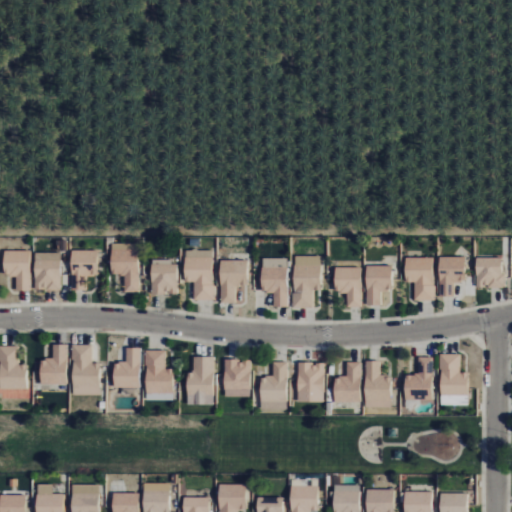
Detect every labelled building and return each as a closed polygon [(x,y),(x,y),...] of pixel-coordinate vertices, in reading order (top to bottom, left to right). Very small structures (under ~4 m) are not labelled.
[(73,250),(73,291),(87,291),(87,278),(94,278),(94,274),(99,274),(99,250),(73,250)] [(140,250),(140,292),(125,293),(124,277),(119,277),(119,274),(114,274),(114,250),(140,250)] [(31,251),(31,291),(17,291),(17,278),(11,278),(11,275),(5,275),(5,251),(31,251)] [(37,289),(37,254),(62,254),(62,289),(50,289),(37,289)] [(214,256),(214,299),(198,299),(198,283),(193,283),(193,280),(187,280),(187,256),(214,256)] [(441,257),(441,297),(456,297),(456,284),(462,284),(462,281),(467,281),(467,257),(441,257)] [(434,258),(434,300),(417,300),(417,286),(413,286),(413,282),(408,282),(408,258),(434,258)] [(479,288),(479,258),(505,258),(505,288),(487,288),(479,288)] [(222,261),(222,304),(238,304),(238,288),(243,288),(243,285),(248,285),(248,261),(222,261)] [(153,295),(153,265),(178,265),(178,295),(169,295),(153,295)] [(297,265),(297,308),(313,308),(313,290),(320,290),(323,290),(323,265),(297,265)] [(289,266),(289,309),(274,309),(274,294),(268,294),(268,291),(263,291),(263,266),(289,266)] [(368,266),(368,306),(383,306),(383,293),(389,293),(389,290),(394,290),(394,266),(368,266)] [(364,268),(364,308),(349,308),(349,295),(343,295),(343,292),(338,292),(338,268),(364,268)] [(68,384),(68,345),(54,345),(54,359),(48,359),(48,361),(43,361),(43,384),(68,384)] [(73,389),(73,346),(93,346),(93,363),(96,363),(102,363),(102,389),(73,389)] [(0,390),(0,347),(19,347),(19,364),(23,364),(28,364),(28,390),(0,390)] [(142,387),(142,348),(128,348),(128,362),(122,362),(122,364),(117,364),(117,387),(142,387)] [(147,394),(147,351),(167,351),(167,368),(170,368),(176,368),(176,394),(147,394)] [(442,398),(442,355),(461,355),(461,372),(464,372),(470,372),(470,398),(442,398)] [(216,394),(215,357),(196,357),(196,373),(192,373),(192,375),(189,375),(190,394),(216,394)] [(434,399),(434,359),(421,359),(421,373),(414,373),(414,375),(409,375),(409,399),(434,399)] [(227,389),(227,360),(243,360),(253,360),(253,389),(227,389)] [(288,401),(289,362),(275,362),(275,376),(269,376),(269,378),(264,378),(263,401),(288,401)] [(369,402),(369,362),(382,362),(382,375),(388,375),(388,377),(394,377),(394,402),(369,402)] [(301,402),(301,363),(316,363),(326,363),(326,402),(301,402)] [(363,402),(363,363),(349,363),(349,376),(343,376),(343,379),(338,379),(338,402),(363,402)] [(386,438),(386,428),(396,428),(396,438),(386,438)] [(392,460),(392,451),(402,451),(402,460),(392,460)] [(221,484),(221,511),(239,511),(239,508),(243,508),(248,508),(248,484),(221,484)] [(294,487),(294,511),(312,511),(312,510),(316,510),(320,510),(320,487),(294,487)] [(362,490),(362,511),(336,511),(336,490),(362,490)] [(146,491),(146,511),(172,511),(172,491),(146,491)] [(369,491),(369,511),(395,511),(395,491),(369,491)] [(434,492),(434,511),(407,511),(407,492),(434,492)] [(141,493),(141,511),(115,511),(115,493),(141,493)] [(443,494),(443,511),(470,511),(470,494),(443,494)] [(1,495),(1,511),(27,511),(27,495),(1,495)] [(65,495),(65,511),(39,511),(39,495),(65,495)] [(75,496),(75,511),(101,511),(101,495),(75,496)] [(186,511),(186,497),(212,497),(212,511),(186,511)] [(260,511),(260,497),(285,497),(285,511),(260,511)]
